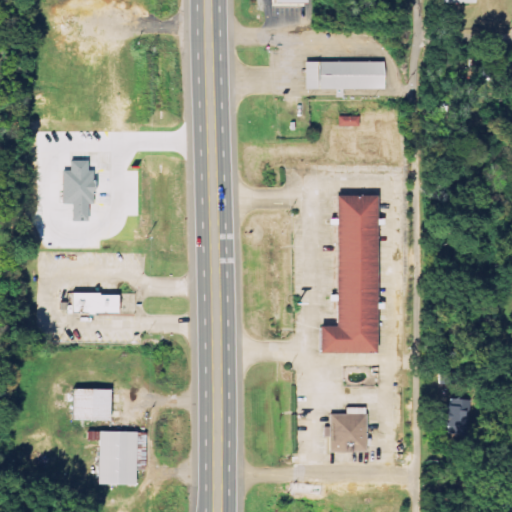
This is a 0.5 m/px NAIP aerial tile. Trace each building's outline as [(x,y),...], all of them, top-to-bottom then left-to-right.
[(505,78),(505,60),(477,61),(478,80),(505,78)] [(313,62),(382,61),(382,89),(313,90),(313,62)] [(359,117),(338,117),(338,127),(359,127),(359,117)] [(330,196),(372,196),(371,354),(314,354),(314,328),(330,328),(330,196)] [(121,295),(121,313),(97,313),(97,315),(91,315),(91,313),(76,313),(76,294),(103,293),(103,295),(121,295)] [(68,420),(69,390),(106,390),(105,420),(68,420)] [(469,401),(447,400),(446,435),(468,436),(469,401)] [(325,415),(365,415),(365,451),(326,451),(325,415)] [(95,431),(134,432),(133,486),(94,485),(95,431)]
